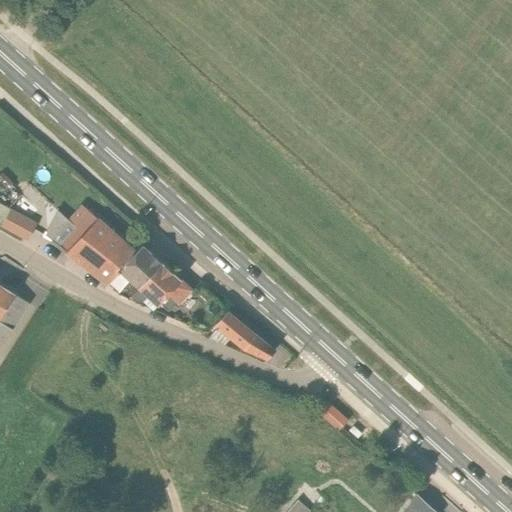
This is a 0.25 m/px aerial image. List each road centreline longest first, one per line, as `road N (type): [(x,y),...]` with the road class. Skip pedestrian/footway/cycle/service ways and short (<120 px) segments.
road 1 (primary): [(332,353),(0,53)]
road 2 (unclassified): [(332,353),(305,376),(276,375),(118,307),(0,240)]
road 3 (primary): [(507,511),(332,353)]
